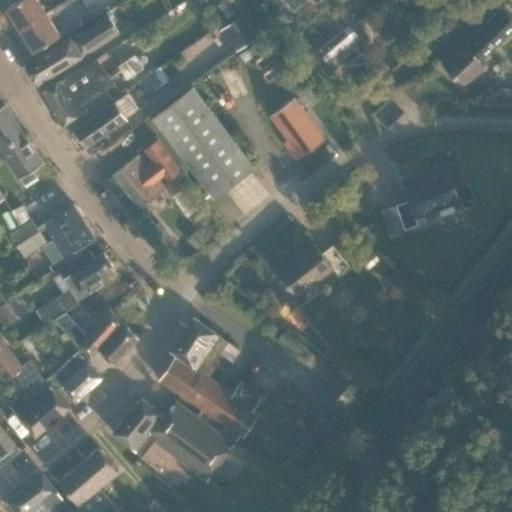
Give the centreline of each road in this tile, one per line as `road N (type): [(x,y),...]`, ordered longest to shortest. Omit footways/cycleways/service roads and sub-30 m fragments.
road 1 (residential): [(165,291),(257,220),(396,134),(453,121),(511,124)]
road 2 (tertiary): [(165,291),(8,77)]
road 3 (tertiary): [(0,483),(152,346),(164,322),(165,291)]
